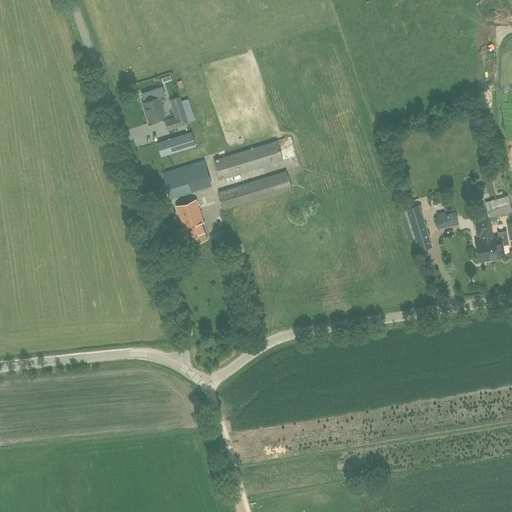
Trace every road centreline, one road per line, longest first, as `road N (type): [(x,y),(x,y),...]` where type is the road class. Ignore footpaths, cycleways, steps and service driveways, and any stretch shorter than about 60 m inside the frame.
road 1 (unclassified): [(175,365),(188,329),(72,0)]
road 2 (unclassified): [(175,365),(206,388),(290,337),(511,298)]
road 3 (unclassified): [(0,368),(129,354),(175,365)]
